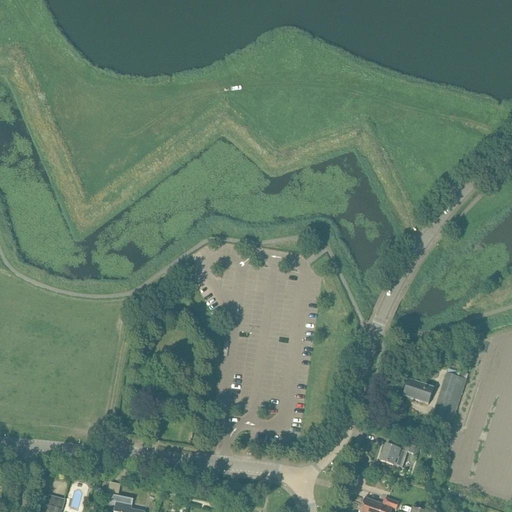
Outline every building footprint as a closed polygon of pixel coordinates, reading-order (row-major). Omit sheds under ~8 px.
[(433,417),(453,424),(469,375),(461,372),(461,373),(449,370),(448,374),(447,374),(433,417)] [(428,405),(434,388),(425,385),(427,380),(416,377),(415,382),(408,380),(403,397),(428,405)] [(380,462),(390,465),(402,469),(407,453),(415,455),(418,448),(406,444),(404,452),(386,446),(380,462)] [(109,484),(107,495),(105,506),(112,507),(112,506),(115,506),(113,511),(143,511),(131,509),(133,500),(118,497),(120,486),(109,484)] [(95,488),(92,502),(99,504),(103,490),(95,488)] [(46,506),(47,507),(45,511),(61,511),(65,500),(49,496),(46,506)] [(383,505),(374,502),(364,498),(359,511),(391,511),(392,509),(396,510),(398,503),(385,498),(383,505)]
